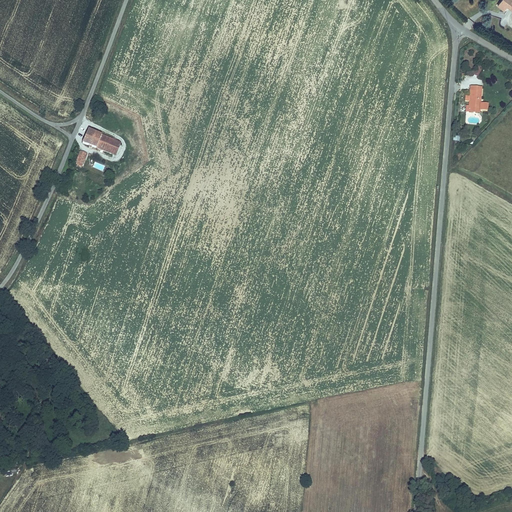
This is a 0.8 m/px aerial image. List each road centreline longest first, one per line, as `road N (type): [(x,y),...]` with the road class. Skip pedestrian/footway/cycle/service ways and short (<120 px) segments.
road 1 (tertiary): [(456,29),(416,511)]
road 2 (unclassified): [(0,287),(72,138)]
road 3 (unclassified): [(83,113),(126,0)]
